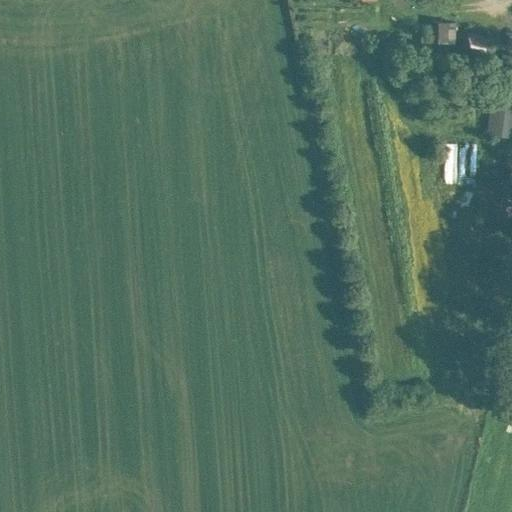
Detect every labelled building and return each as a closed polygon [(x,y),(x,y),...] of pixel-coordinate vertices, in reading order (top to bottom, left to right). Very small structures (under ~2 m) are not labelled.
[(430,21),(429,41),(456,43),(455,20),(430,21)] [(459,53),(492,63),(498,36),(466,29),(459,53)] [(429,52),(428,64),(445,65),(446,53),(429,52)] [(511,54),(503,53),(491,133),(510,136),(511,119),(511,54)] [(434,83),(438,106),(473,99),(468,76),(434,83)]
